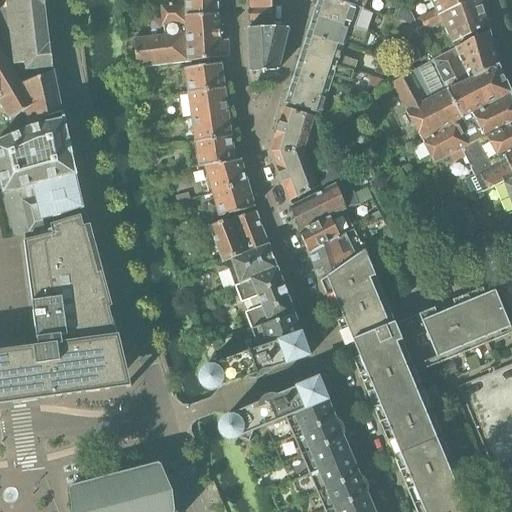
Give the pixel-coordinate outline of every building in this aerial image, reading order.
[(0,0),(0,141),(9,137),(0,122),(0,110),(3,108),(10,121),(17,133),(30,127),(63,121),(53,72),(21,84),(0,49),(0,0),(7,0),(15,65),(25,64),(25,65),(26,65),(27,71),(53,68),(44,0),(0,0)] [(160,8),(162,21),(219,19),(219,16),(218,0),(185,0),(184,7),(160,8)] [(247,0),(248,9),(273,9),(272,0),(247,0)] [(355,7),(333,0),(319,0),(315,15),(367,32),(370,23),(352,17),(355,8),(355,7)] [(333,0),(355,7),(355,8),(363,11),(367,0),(333,0)] [(423,27),(418,29),(416,30),(420,39),(427,36),(425,31),(442,24),(453,43),(463,39),(465,44),(489,33),(489,32),(479,0),(468,0),(438,17),(438,16),(434,18),(432,13),(430,14),(428,15),(419,19),(423,27)] [(430,0),(432,4),(427,7),(430,14),(432,13),(434,18),(438,16),(438,17),(468,0),(430,0)] [(396,21),(416,27),(417,27),(415,21),(406,2),(400,4),(396,21)] [(248,20),(273,20),(273,9),(248,9),(248,20)] [(308,35),(343,45),(346,37),(363,42),(366,33),(367,32),(315,15),(308,35)] [(219,19),(162,21),(163,36),(133,39),(137,69),(228,58),(228,40),(220,41),(219,19)] [(415,21),(417,27),(418,29),(423,27),(419,19),(415,21)] [(282,27),(273,27),(249,27),(251,72),(278,70),(289,28),(282,27)] [(363,42),(362,45),(367,47),(373,43),(375,36),(366,33),(363,42)] [(454,49),(463,65),(493,50),(489,33),(465,44),(454,49)] [(302,54),(354,71),(357,61),(339,56),(343,45),(308,35),(302,54)] [(417,48),(402,43),(393,62),(408,67),(421,60),(417,48)] [(470,79),(463,65),(454,49),(450,51),(392,83),(407,111),(406,112),(422,140),(472,114),(511,94),(498,67),(470,79)] [(470,79),(498,67),(493,50),(463,65),(470,79)] [(296,73),(330,85),(333,75),(351,80),(354,71),(302,54),(296,73)] [(392,62),(379,58),(374,73),(389,78),(392,76),(392,62)] [(189,94),(224,89),(221,64),(186,69),(189,94)] [(330,85),(296,73),(286,103),(320,114),(330,85)] [(193,118),(228,113),(224,89),(189,94),(193,118)] [(484,138),(511,124),(511,95),(511,94),(472,114),(484,138)] [(349,108),(328,120),(333,129),(354,117),(349,108)] [(284,109),(270,151),(304,151),(314,118),(284,109)] [(196,142),(231,137),(228,113),(193,118),(196,142)] [(472,114),(422,140),(423,140),(435,163),(449,156),(462,149),(479,141),(484,138),(472,114)] [(9,137),(0,141),(0,177),(4,195),(4,194),(14,236),(23,234),(45,229),(42,220),(54,217),(78,211),(83,209),(75,176),(76,176),(64,120),(63,121),(30,127),(17,133),(9,137)] [(511,124),(484,138),(479,141),(491,165),(511,154),(511,124)] [(235,162),(231,137),(196,142),(200,168),(205,167),(205,166),(211,165),(212,168),(218,166),(218,165),(235,162)] [(462,149),(479,186),(483,193),(504,183),(503,181),(511,177),(511,154),(491,165),(479,141),(462,149)] [(449,156),(452,163),(465,157),(462,149),(449,156)] [(317,187),(304,151),(270,151),(289,201),(317,187)] [(213,194),(247,184),(240,160),(235,162),(218,165),(218,166),(212,168),(211,165),(205,166),(205,167),(213,194)] [(511,177),(503,181),(504,183),(511,202),(511,177)] [(291,207),(299,233),(330,217),(336,215),(345,211),(357,206),(347,178),(291,207)] [(247,184),(213,194),(220,218),(254,208),(247,184)] [(177,204),(190,200),(188,193),(176,197),(177,204)] [(428,217),(442,248),(478,230),(464,200),(454,205),(453,204),(428,217)] [(299,233),(308,254),(340,238),(354,231),(345,211),(336,215),(330,217),(299,233)] [(209,227),(224,263),(226,262),(232,260),(232,261),(269,246),(256,212),(234,219),(209,227)] [(0,405),(131,388),(118,336),(116,336),(87,227),(84,228),(81,217),(80,217),(51,225),(53,235),(25,242),(24,242),(37,340),(38,340),(39,347),(10,351),(0,352),(0,405)] [(354,231),(340,238),(308,254),(319,281),(357,254),(364,250),(354,231)] [(232,261),(240,284),(278,270),(269,246),(232,261)] [(343,338),(415,511),(473,511),(472,508),(417,374),(511,334),(511,331),(492,285),(396,325),(393,317),(388,307),(365,249),(364,250),(357,254),(319,281),(338,327),(343,338)] [(229,270),(226,262),(224,263),(215,266),(218,274),(229,270)] [(284,286),(278,270),(240,284),(241,285),(236,287),(242,303),(250,300),(254,310),(246,313),(252,329),(269,323),(269,324),(294,314),(288,297),(284,286)] [(251,330),(258,349),(301,334),(294,314),(269,324),(269,323),(252,329),(252,330),(251,330)] [(215,390),(249,379),(250,377),(251,376),(252,374),(254,373),(260,371),(262,371),(264,371),(266,371),(268,372),(310,357),(301,334),(258,349),(225,361),(215,356),(211,366),(205,368),(204,369),(202,371),(201,372),(200,374),(199,376),(199,378),(199,380),(199,382),(200,384),(201,386),(202,387),(204,389),(205,390),(207,391),(209,391),(211,391),(213,391),(215,390)] [(471,372),(479,368),(480,368),(475,356),(466,360),(471,372)] [(447,377),(457,373),(452,362),(442,367),(447,377)] [(254,432),(286,419),(328,401),(319,379),(278,396),(277,398),(276,399),(274,401),(273,402),(267,405),(264,405),(261,405),(259,404),(225,418),(223,419),(222,421),(221,422),(220,424),(219,426),(219,428),(219,430),(219,432),(220,434),(221,435),(222,437),(223,438),(225,440),(227,440),(229,441),(231,441),(233,441),(235,440),(239,439),(250,443),(254,432)] [(452,392),(445,395),(449,404),(456,401),(452,392)] [(352,457),(344,438),(342,437),(340,436),(338,434),(337,432),(336,430),(335,428),(335,426),(335,424),(335,421),(336,419),(328,401),(286,419),(309,475),(352,457)] [(309,475),(324,511),(374,511),(368,495),(366,494),(364,492),(362,491),(361,489),(360,487),(359,485),(359,483),(359,480),(359,478),(360,476),(352,457),(309,475)] [(158,466),(119,476),(104,480),(101,469),(97,470),(86,464),(81,474),(91,480),(92,483),(72,488),(72,487),(70,487),(70,489),(68,489),(69,491),(70,491),(72,511),(173,511),(172,493),(161,467),(161,466),(161,465),(159,465),(159,464),(158,464),(158,466)]
